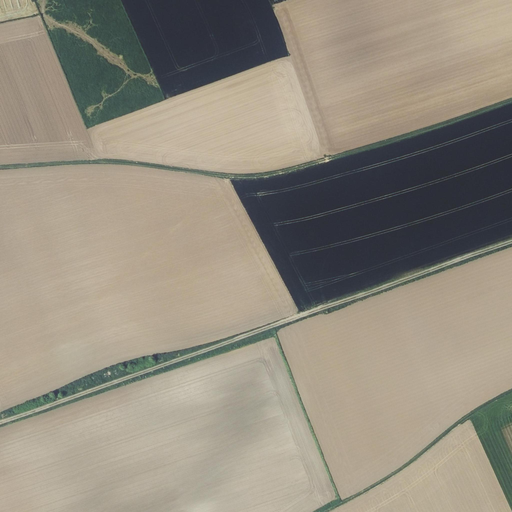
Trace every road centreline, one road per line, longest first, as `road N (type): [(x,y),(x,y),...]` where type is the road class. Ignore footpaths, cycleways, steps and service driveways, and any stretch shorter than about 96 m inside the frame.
road 1 (track): [(511,241),(0,422)]
road 2 (track): [(0,163),(116,158),(269,171),(511,96)]
